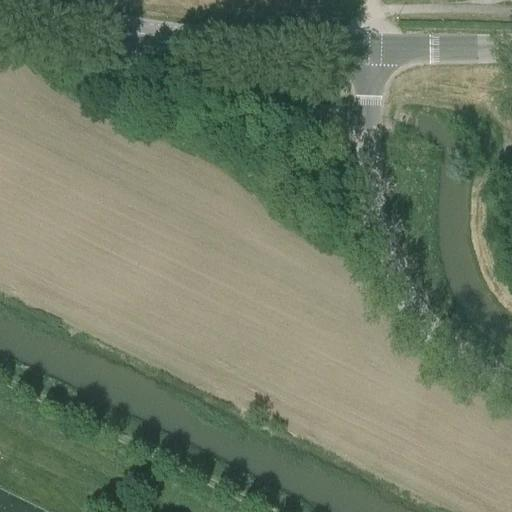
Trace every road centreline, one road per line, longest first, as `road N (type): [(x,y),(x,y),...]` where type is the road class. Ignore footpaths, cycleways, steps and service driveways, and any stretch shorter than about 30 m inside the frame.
road 1 (tertiary): [(511,379),(388,292),(375,259),(367,44)]
road 2 (tertiary): [(367,44),(136,33),(0,1)]
road 3 (track): [(0,380),(267,511)]
road 4 (tertiary): [(511,42),(367,44)]
